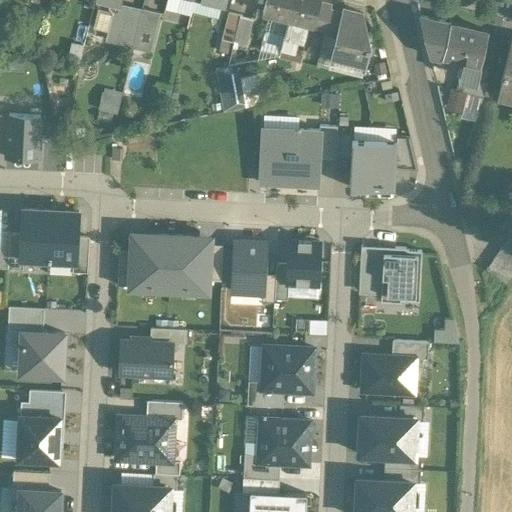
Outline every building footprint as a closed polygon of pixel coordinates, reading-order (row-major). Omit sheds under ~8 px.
[(292,0),(267,0),(264,13),(269,14),(277,16),(288,19),(292,0)] [(320,0),(292,0),(288,19),(304,23),(314,25),(319,2),(320,0)] [(331,5),(319,2),(314,25),(325,28),(330,9),(331,5)] [(116,3),(114,3),(113,8),(107,30),(119,33),(117,43),(131,46),(134,36),(134,37),(141,9),(116,3)] [(364,13),(343,8),(342,12),(336,35),(332,56),(367,64),(371,46),(367,45),(369,35),(364,13)] [(157,13),(141,9),(134,37),(150,40),(157,13)] [(342,12),(330,9),(325,28),(324,32),(336,35),(342,12)] [(190,15),(182,13),(179,25),(187,27),(190,15)] [(239,16),(228,13),(221,39),(232,42),(239,16)] [(277,16),(269,14),(265,29),(273,31),(277,16)] [(253,18),(240,15),(234,40),(247,43),(253,18)] [(450,22),(420,15),(429,53),(442,56),(450,22)] [(288,19),(277,16),(273,31),(284,34),(288,19)] [(304,23),(288,19),(284,34),(300,37),(304,23)] [(488,32),(450,22),(442,56),(464,61),(460,77),(477,81),(488,32)] [(273,31),(265,29),(257,60),(279,56),(284,34),(273,31)] [(511,38),(498,92),(511,95),(511,38)] [(234,65),(215,69),(223,112),(241,108),(236,77),(234,65)] [(254,74),(236,77),(241,108),(253,106),(257,96),(254,74)] [(477,81),(460,77),(457,91),(465,93),(484,97),(487,83),(477,81)] [(457,91),(452,90),(448,106),(462,109),(465,93),(457,91)] [(120,98),(102,94),(99,108),(117,112),(120,98)] [(40,114),(8,113),(6,160),(39,161),(40,114)] [(320,129),(319,159),(336,160),(336,158),(337,133),(337,127),(320,126),(320,129)] [(320,129),(261,127),(259,184),(318,186),(319,159),(320,129)] [(336,158),(351,158),(352,141),(353,141),(354,133),(337,133),(336,158)] [(396,142),(395,170),(418,171),(409,136),(396,136),(396,142)] [(353,141),(352,141),(351,158),(350,189),(395,190),(395,170),(396,142),(353,141)] [(23,259),(48,261),(50,211),(22,210),(21,234),(20,259),(23,259)] [(78,212),(50,211),(48,261),(72,262),(75,262),(77,237),(78,212)] [(9,233),(0,232),(0,268),(7,269),(9,233)] [(21,234),(9,233),(7,269),(22,270),(23,259),(20,259),(21,234)] [(129,289),(169,291),(171,235),(131,233),(131,251),(129,286),(129,289)] [(211,237),(171,235),(169,291),(209,292),(209,281),(211,245),(211,237)] [(72,272),(87,273),(89,238),(77,237),(75,262),(72,262),(72,272)] [(511,241),(509,239),(486,272),(505,285),(511,274),(511,241)] [(235,241),(235,248),(233,282),(232,292),(262,294),(263,275),(265,242),(235,241)] [(319,243),(290,242),(289,264),(288,283),(318,284),(319,243)] [(222,246),(211,245),(209,281),(221,281),(222,248),(222,246)] [(235,248),(222,248),(221,281),(233,282),(235,248)] [(394,254),(382,254),(381,290),(380,302),(400,303),(400,300),(419,301),(421,251),(404,251),(404,249),(394,249),(394,254)] [(129,286),(131,251),(119,250),(117,286),(129,286)] [(359,289),(381,290),(382,254),(360,253),(359,289)] [(287,300),(288,283),(289,264),(276,264),(276,275),(274,300),(287,300)] [(274,301),(274,300),(276,275),(263,275),(262,294),(262,301),(274,301)] [(43,333),(44,308),(9,306),(7,331),(21,332),(43,333)] [(435,318),(433,343),(459,344),(453,319),(435,318)] [(309,335),(326,336),(327,321),(310,320),(309,335)] [(151,329),(150,331),(150,342),(171,343),(186,344),(186,330),(151,329)] [(43,333),(21,332),(19,374),(62,376),(64,334),(43,333)] [(170,376),(171,343),(150,342),(121,341),(120,374),(138,375),(170,376)] [(415,357),(415,359),(427,360),(428,342),(392,341),(391,356),(415,357)] [(314,349),(263,346),(261,383),(261,390),(283,391),(311,393),(314,349)] [(391,356),(364,355),(363,392),(414,394),(415,359),(415,357),(391,356)] [(170,376),(138,375),(138,386),(170,387),(170,376)] [(283,408),(283,391),(261,390),(261,383),(248,382),(246,406),(283,408)] [(61,392),(30,390),(29,402),(20,402),(20,415),(60,418),(61,392)] [(148,401),(147,417),(174,419),(174,420),(182,420),(183,402),(148,401)] [(422,406),(399,405),(398,417),(416,418),(416,421),(422,421),(422,406)] [(60,418),(20,415),(17,459),(57,461),(60,418)] [(147,417),(119,416),(117,459),(156,461),(172,462),(174,420),(174,419),(147,417)] [(398,417),(361,416),(358,455),(384,456),(414,457),(416,421),(416,418),(398,417)] [(309,419),(258,418),(257,453),(257,463),(280,463),(308,464),(309,419)] [(279,479),(280,463),(257,463),(257,453),(243,453),(243,477),(279,479)] [(420,457),(414,457),(384,456),(384,468),(419,470),(420,457)] [(179,462),(172,462),(156,461),(155,474),(177,474),(178,474),(179,462)] [(419,470),(384,468),(383,480),(413,481),(413,483),(419,483),(419,470)] [(49,473),(13,471),(12,489),(18,490),(48,491),(49,473)] [(177,474),(155,474),(153,473),(153,485),(170,486),(170,490),(176,490),(177,474)] [(279,479),(243,477),(242,492),(249,492),(279,493),(280,479),(279,479)] [(383,480),(357,479),(355,511),(411,511),(413,483),(413,481),(383,480)] [(153,485),(114,484),(113,511),(169,511),(170,490),(170,486),(153,485)] [(60,511),(62,492),(48,491),(18,490),(17,511),(60,511)] [(279,493),(249,492),(248,511),(303,511),(304,494),(279,493)]
